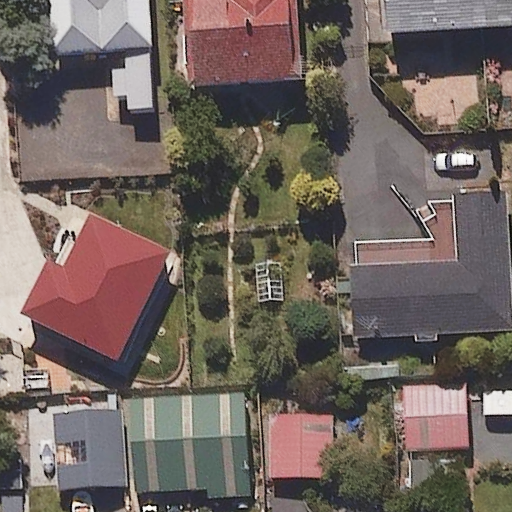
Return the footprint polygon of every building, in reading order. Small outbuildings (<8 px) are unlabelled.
[(133,77),(119,77),(120,100),(134,99),(134,115),(161,114),(158,0),(53,0),(55,58),(119,57),(133,56),(133,77)] [(306,87),(303,0),(203,0),(206,90),(306,87)] [(511,0),(372,0),(374,45),(511,40),(511,0)] [(449,347),(448,338),(511,336),(511,199),(465,201),(467,272),(360,275),(362,340),(419,339),(420,348),(449,347)] [(177,263),(92,221),(66,273),(57,268),(32,320),(126,367),(177,263)] [(290,309),(289,259),(256,260),(257,310),(290,309)] [(473,387),(410,389),(412,453),(475,451),(473,387)] [(136,402),(140,490),(140,497),(256,492),(252,396),(136,402)] [(129,490),(126,413),(59,416),(62,494),(129,490)] [(336,419),(276,420),(277,481),(337,481),(336,419)] [(465,466),(418,467),(418,502),(465,501),(465,466)]
